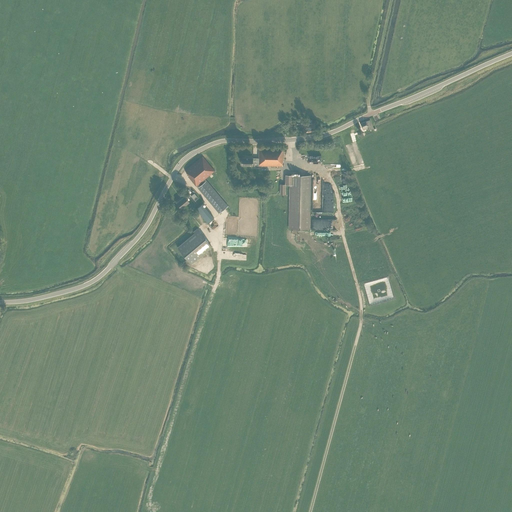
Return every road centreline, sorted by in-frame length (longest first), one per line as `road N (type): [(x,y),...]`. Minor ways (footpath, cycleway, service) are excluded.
road 1 (tertiary): [(229,140),(322,136),(511,53)]
road 2 (tertiary): [(229,140),(177,167),(141,232),(98,277),(0,302)]
